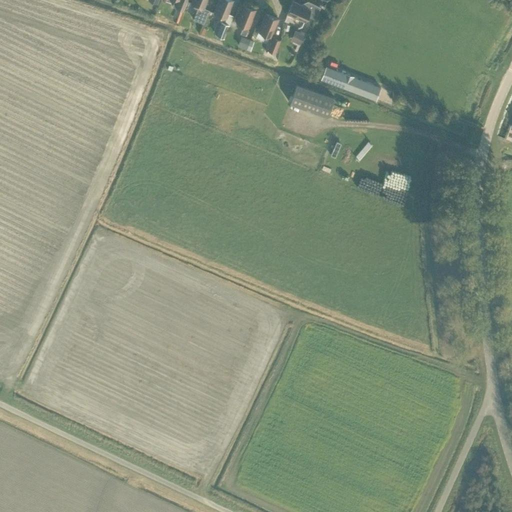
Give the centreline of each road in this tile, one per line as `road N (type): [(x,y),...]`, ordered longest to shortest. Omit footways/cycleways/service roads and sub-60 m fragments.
road 1 (tertiary): [(493,398),(477,182),(511,72)]
road 2 (unclassified): [(0,406),(226,511)]
road 3 (unclassified): [(438,511),(493,398)]
